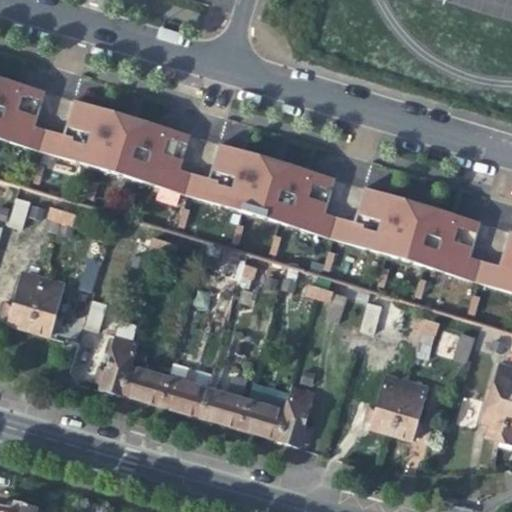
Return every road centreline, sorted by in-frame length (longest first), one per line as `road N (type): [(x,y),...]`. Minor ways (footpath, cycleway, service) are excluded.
road 1 (residential): [(0,424),(317,511)]
road 2 (residential): [(231,70),(511,152)]
road 3 (residential): [(1,0),(231,70)]
